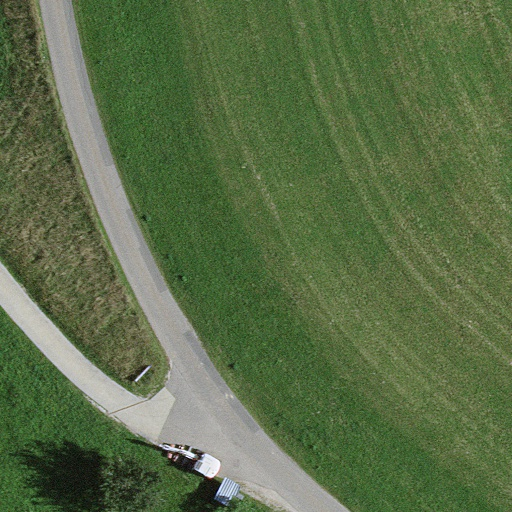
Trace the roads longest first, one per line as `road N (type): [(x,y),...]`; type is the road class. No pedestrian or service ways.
road 1 (unclassified): [(324,511),(247,438),(158,300),(86,129),(56,0)]
road 2 (track): [(0,281),(114,398),(171,424),(247,438)]
